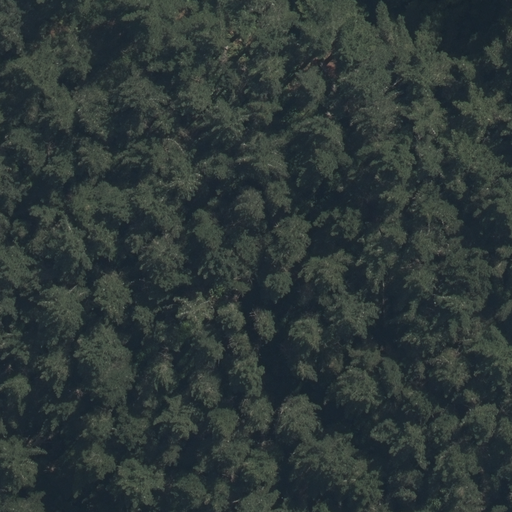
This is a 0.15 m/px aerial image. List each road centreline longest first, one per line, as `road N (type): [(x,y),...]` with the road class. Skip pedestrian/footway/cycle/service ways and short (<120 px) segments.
road 1 (track): [(328,0),(511,100)]
road 2 (track): [(0,2),(129,0)]
